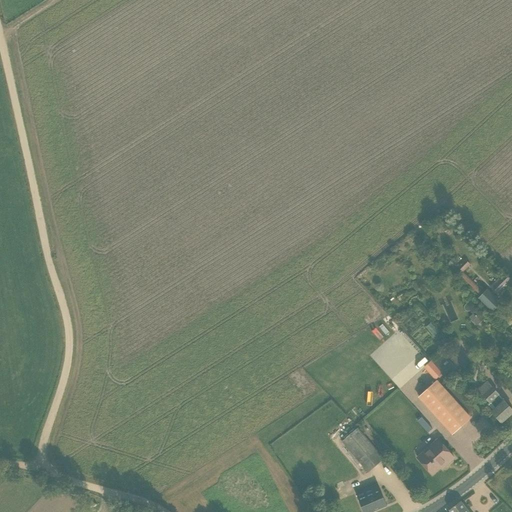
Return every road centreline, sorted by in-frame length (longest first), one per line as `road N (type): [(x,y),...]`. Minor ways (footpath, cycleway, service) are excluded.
road 1 (track): [(0,24),(72,329),(73,354),(39,471)]
road 2 (track): [(158,511),(39,471)]
